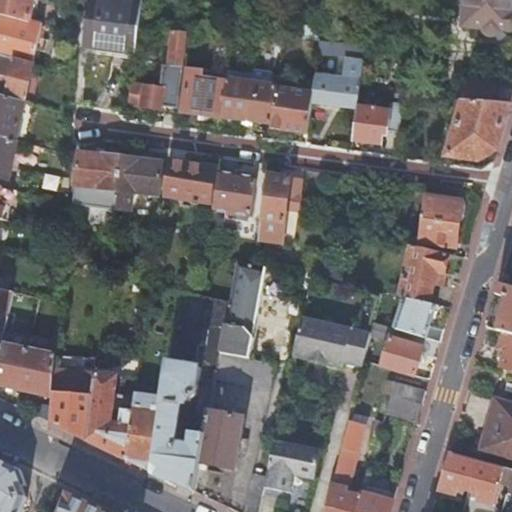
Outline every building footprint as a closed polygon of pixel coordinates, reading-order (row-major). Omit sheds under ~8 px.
[(29,24),(34,0),(0,0),(0,16),(1,17),(29,24)] [(91,0),(85,47),(134,54),(141,5),(105,0),(91,0)] [(511,16),(511,14),(511,0),(466,0),(464,28),(483,29),(483,30),(484,32),(485,33),(485,35),(487,36),(488,37),(489,38),(491,38),(492,38),(494,38),(495,38),(497,37),(498,36),(499,36),(500,34),(501,33),(501,31),(510,32),(511,32),(511,31),(511,16)] [(0,20),(0,58),(33,67),(42,27),(29,24),(1,17),(0,20)] [(322,28),(292,26),(290,42),(319,44),(320,44),(322,28)] [(141,88),(131,87),(128,106),(162,111),(162,108),(177,110),(182,70),(186,34),(171,33),(167,67),(162,67),(160,88),(160,90),(141,88)] [(310,104),(356,108),(364,47),(320,44),(319,44),(317,55),(346,58),(343,80),(314,77),(312,88),(312,95),(310,104)] [(0,98),(24,105),(33,67),(0,58),(0,98)] [(181,114),(221,119),(226,83),(220,83),(221,77),(201,74),(201,73),(187,71),(181,114)] [(269,87),(270,79),(271,75),(252,72),(251,84),(269,87)] [(226,83),(221,119),(245,123),(251,84),(252,77),(227,74),(227,78),(226,83)] [(270,126),(275,89),(276,80),(270,79),(269,87),(251,84),(245,123),(270,126)] [(463,82),(461,104),(490,106),(496,85),(463,82)] [(275,89),(270,126),(269,131),(306,136),(310,104),(312,95),(275,89)] [(17,143),(24,105),(0,98),(0,139),(16,144),(17,143)] [(483,164),(497,153),(502,136),(510,107),(490,106),(461,104),(456,103),(453,113),(444,110),(441,122),(451,125),(454,113),(459,114),(446,156),(448,159),(483,164)] [(385,132),(398,134),(401,105),(389,104),(388,113),(356,108),(351,142),(379,145),(382,127),(386,128),(385,132)] [(16,144),(0,139),(0,180),(7,182),(16,144)] [(116,193),(120,158),(78,154),(72,207),(116,212),(116,201),(115,200),(116,193)] [(162,163),(120,158),(116,193),(115,200),(116,201),(116,212),(130,213),(131,195),(156,198),(162,163)] [(204,167),(167,162),(161,198),(211,205),(213,194),(215,175),(204,173),(204,167)] [(256,178),(218,173),(212,213),(250,218),(256,178)] [(289,179),(266,176),(257,242),(281,245),(285,211),(299,213),(302,196),(299,196),(301,181),(289,179)] [(0,221),(2,222),(9,192),(0,189),(0,221)] [(407,192),(393,190),(390,214),(403,217),(407,192)] [(427,197),(423,222),(420,246),(455,251),(458,228),(462,203),(427,197)] [(444,275),(448,257),(410,248),(399,300),(404,301),(430,306),(434,288),(437,289),(440,275),(444,275)] [(339,286),(345,261),(311,253),(305,279),(310,280),(339,286)] [(264,270),(235,264),(228,303),(226,303),(217,353),(247,358),(251,339),(249,336),(254,328),(264,270)] [(511,290),(499,287),(493,306),(486,330),(504,334),(511,336),(511,290)] [(0,345),(2,336),(0,335),(0,319),(5,320),(11,294),(0,291),(0,345)] [(226,303),(177,292),(162,399),(151,473),(180,487),(193,493),(198,465),(205,421),(179,416),(181,408),(183,408),(195,399),(198,381),(212,384),(213,379),(217,354),(217,353),(226,303)] [(429,329),(436,308),(430,306),(404,301),(394,331),(398,332),(425,340),(429,329)] [(364,359),(370,337),(370,335),(302,318),(293,357),(341,369),(342,365),(362,369),(364,364),(363,363),(364,359)] [(380,368),(413,377),(422,350),(396,342),(398,332),(394,331),(373,325),(370,335),(370,337),(388,343),(380,368)] [(444,333),(429,329),(425,340),(440,345),(443,336),(444,333)] [(511,336),(504,334),(499,352),(506,354),(502,369),(511,372),(511,336)] [(0,345),(0,388),(19,392),(19,393),(41,397),(51,399),(52,393),(54,356),(0,345)] [(269,388),(274,365),(217,354),(213,379),(269,388)] [(500,375),(475,367),(471,382),(496,390),(500,375)] [(124,461),(133,398),(113,395),(115,377),(93,375),(91,396),(85,442),(104,451),(124,461)] [(393,385),(387,383),(384,395),(390,397),(393,385)] [(389,398),(422,407),(426,394),(393,385),(390,397),(389,398)] [(66,433),(85,442),(91,396),(52,393),(51,399),(49,425),(66,433)] [(138,467),(151,473),(162,399),(133,396),(133,398),(124,461),(138,467)] [(422,407),(389,398),(385,415),(417,424),(422,407)] [(511,407),(496,403),(482,451),(511,459),(511,407)] [(205,421),(198,465),(235,471),(244,419),(207,413),(205,421)] [(351,415),(348,425),(364,429),(367,419),(351,415)] [(354,487),(349,486),(364,429),(348,425),(332,487),(363,494),(366,483),(356,480),(354,487)] [(381,428),(375,427),(372,440),(378,441),(381,428)] [(378,441),(372,440),(368,452),(374,454),(378,441)] [(271,456),(264,490),(291,495),(293,485),(296,486),(300,483),(301,480),(314,483),(321,453),(274,443),(271,456)] [(243,511),(259,511),(264,490),(271,456),(256,452),(243,511)] [(477,462),(449,455),(438,493),(457,497),(459,491),(468,493),(477,462)] [(505,469),(477,462),(468,493),(478,496),(476,503),(495,507),(505,469)] [(0,511),(24,511),(31,494),(28,486),(26,479),(16,474),(14,475),(6,471),(7,470),(0,466),(0,511)] [(325,511),(358,511),(363,496),(363,494),(332,487),(325,511)] [(390,511),(393,505),(363,496),(358,511),(390,511)] [(95,511),(71,500),(66,511),(95,511)]
